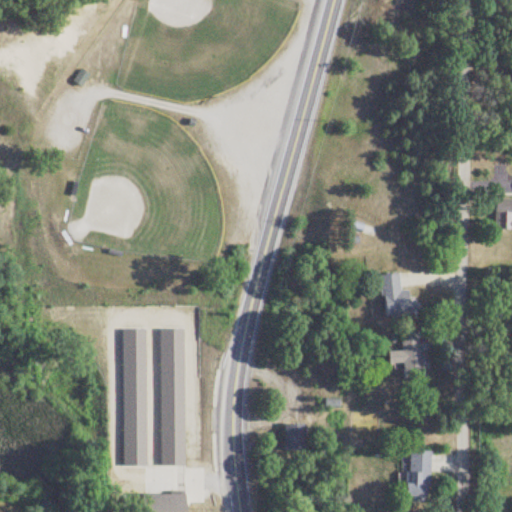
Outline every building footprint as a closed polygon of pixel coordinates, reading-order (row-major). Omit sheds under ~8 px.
[(511,214),(511,198),(485,199),(485,224),(504,224),(504,214),(511,214)] [(398,291),(396,274),(376,276),(380,319),(409,316),(406,291),(398,291)] [(419,378),(418,336),(400,337),(400,351),(385,352),(386,366),(398,366),(399,379),(419,378)] [(119,387),(119,405),(141,405),(141,387),(119,387)] [(302,425),(280,425),(280,453),(302,453),(302,425)] [(164,472),(199,470),(197,431),(163,433),(164,472)] [(398,464),(404,464),(403,505),(427,505),(428,453),(398,452),(398,464)]
